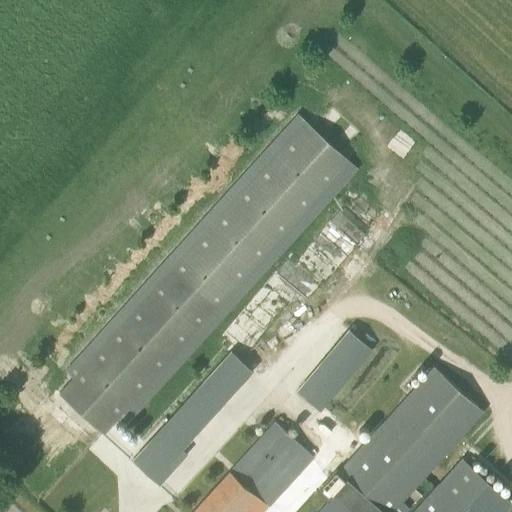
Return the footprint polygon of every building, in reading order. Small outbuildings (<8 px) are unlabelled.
[(357,167),(298,114),(65,370),(73,377),(59,393),(103,432),(117,417),(125,424),(357,167)] [(349,326),(295,387),(320,409),(374,348),(349,326)] [(339,489),(328,502),(318,511),(511,511),(511,501),(471,464),(463,458),(413,511),(391,511),(483,410),(434,366),(371,436),(339,472),(335,469),(327,478),(339,489)] [(262,511),(314,455),(290,434),(275,420),(192,511),(262,511)] [(146,442),(132,457),(160,482),(188,451),(184,448),(160,426),(146,442)]
